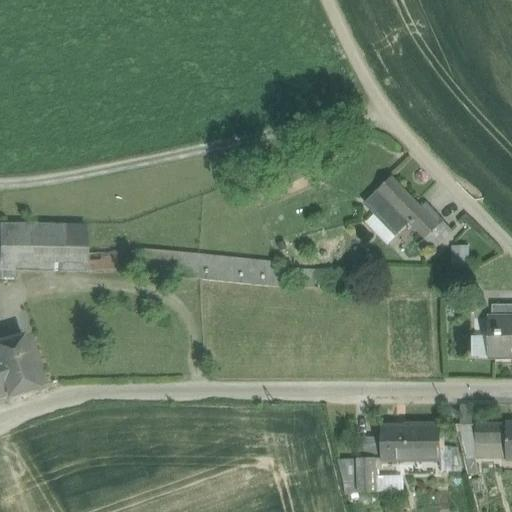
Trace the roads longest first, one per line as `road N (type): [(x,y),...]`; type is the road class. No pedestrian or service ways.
road 1 (residential): [(511,392),(196,391),(53,399),(0,419)]
road 2 (track): [(383,103),(94,173),(0,184)]
road 3 (residential): [(511,247),(383,103),(335,0)]
